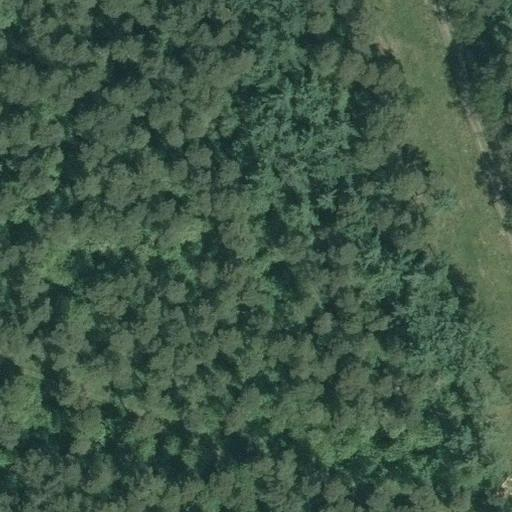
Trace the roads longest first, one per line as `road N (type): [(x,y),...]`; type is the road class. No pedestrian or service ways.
road 1 (track): [(490,511),(0,348)]
road 2 (track): [(511,256),(418,0)]
